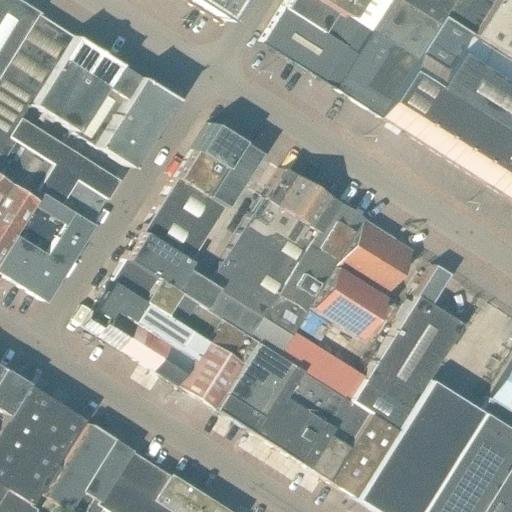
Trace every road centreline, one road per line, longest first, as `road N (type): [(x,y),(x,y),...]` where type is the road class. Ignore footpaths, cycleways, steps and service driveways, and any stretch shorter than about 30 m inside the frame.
road 1 (unclassified): [(511,262),(211,69)]
road 2 (unclassified): [(34,347),(211,69)]
road 3 (unclassified): [(297,511),(34,347)]
road 4 (unclassified): [(211,69),(100,0)]
